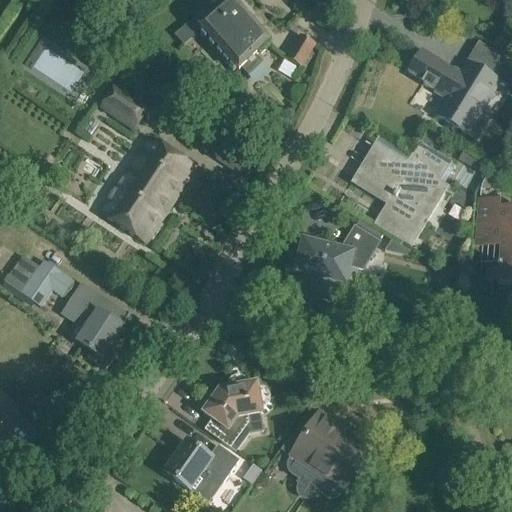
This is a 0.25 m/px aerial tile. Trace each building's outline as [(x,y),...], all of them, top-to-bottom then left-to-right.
[(228,1),(198,30),(239,72),(240,71),(248,78),(262,64),(255,57),(269,44),(228,1)] [(315,46),(300,37),(286,61),(301,70),(315,46)] [(36,55),(31,65),(69,85),(79,66),(45,48),(40,58),(36,55)] [(469,66),(463,76),(422,51),(409,73),(448,97),(436,118),(466,137),(499,84),(466,63),(465,64),(469,66)] [(103,68),(122,79),(131,64),(113,53),(103,68)] [(135,131),(151,108),(118,86),(102,109),(135,131)] [(173,202),(195,169),(152,141),(102,217),(145,245),(164,217),(159,214),(169,199),(173,202)] [(454,170),(455,169),(423,150),(410,171),(365,144),(365,145),(381,155),(361,187),(391,206),(379,226),(402,240),(406,233),(417,239),(445,194),(451,198),(452,197),(435,187),(448,166),(454,170)] [(511,211),(497,210),(498,205),(499,205),(499,203),(479,202),(477,239),(491,240),(490,247),(502,248),(500,267),(498,267),(497,281),(499,281),(499,284),(511,284),(511,211)] [(379,244),(354,229),(340,252),(303,243),(300,255),(293,253),(284,290),(313,297),(317,279),(344,285),(349,268),(362,271),(379,244)] [(407,256),(390,245),(383,256),(404,261),(407,256)] [(9,277),(3,284),(20,296),(41,309),(52,293),(62,300),(74,283),(44,263),(40,268),(23,257),(9,277)] [(91,353),(87,360),(104,371),(103,371),(105,373),(125,343),(123,342),(122,343),(115,339),(122,330),(128,318),(81,287),(63,314),(78,323),(81,319),(90,325),(78,344),(91,353)] [(218,394),(203,415),(212,421),(225,431),(217,441),(235,454),(249,435),(264,433),(262,415),(261,410),(265,408),(268,404),(268,399),(266,394),(262,392),(258,391),(257,387),(248,389),(247,387),(245,383),(241,380),(236,379),(232,381),(229,386),(229,390),(229,392),(218,394)] [(20,478),(36,459),(0,427),(0,424),(14,408),(0,396),(0,459),(1,461),(0,462),(1,463),(2,461),(20,476),(19,478),(20,478)] [(323,414),(322,413),(288,464),(287,468),(288,470),(289,472),(290,474),(294,477),(297,477),(299,477),(302,476),(304,475),(305,473),(324,485),(323,487),(322,490),(322,493),(324,497),(326,499),(328,500),(330,501),(333,501),(335,500),(338,499),(339,497),(367,457),(365,456),(363,460),(335,441),(343,428),(342,427),(340,431),(321,418),(323,414)] [(224,483),(239,462),(218,447),(209,459),(187,443),(165,475),(189,492),(205,470),(224,483)] [(251,488),(256,481),(248,475),(242,483),(251,488)]
